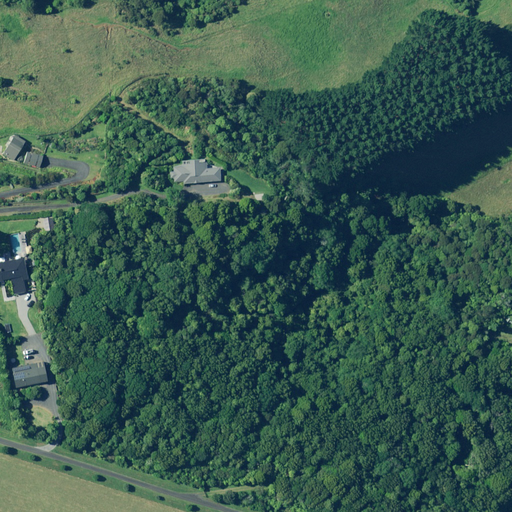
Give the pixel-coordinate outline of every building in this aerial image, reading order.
[(24,141),(11,134),(5,145),(7,146),(3,154),(14,160),(24,141)] [(43,156),(27,151),(26,157),(19,155),(17,161),(39,167),(43,156)] [(206,168),(205,160),(181,162),(182,166),(173,167),(174,171),(170,171),(171,178),(174,177),(174,182),(184,181),(184,183),(220,180),(219,167),(206,168)] [(53,219),(45,220),(46,227),(54,226),(53,219)] [(9,235),(13,254),(23,252),(19,233),(9,235)] [(28,279),(23,258),(0,262),(0,280),(11,278),(14,294),(26,292),(23,280),(28,279)] [(47,381),(43,362),(36,363),(12,369),(16,387),(47,381)]
